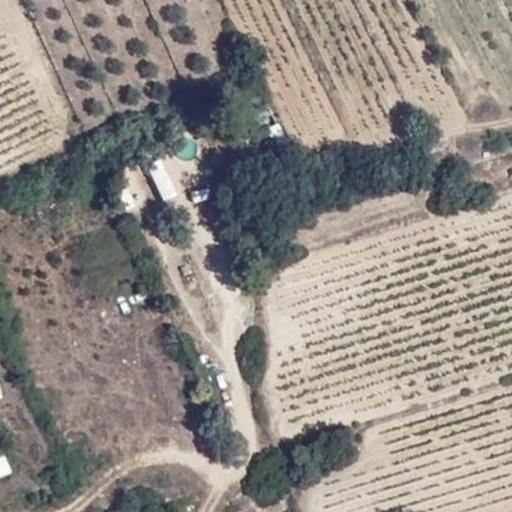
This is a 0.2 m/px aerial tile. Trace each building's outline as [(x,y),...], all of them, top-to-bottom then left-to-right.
[(262,128),(252,104),(231,114),(241,138),(262,128)] [(158,159),(144,166),(161,200),(175,193),(158,159)] [(176,211),(210,195),(204,183),(170,198),(176,211)] [(57,448),(0,327),(0,418),(22,465),(57,448)] [(0,474),(12,469),(0,442),(0,474)] [(57,496),(51,472),(21,481),(27,502),(57,496)]
